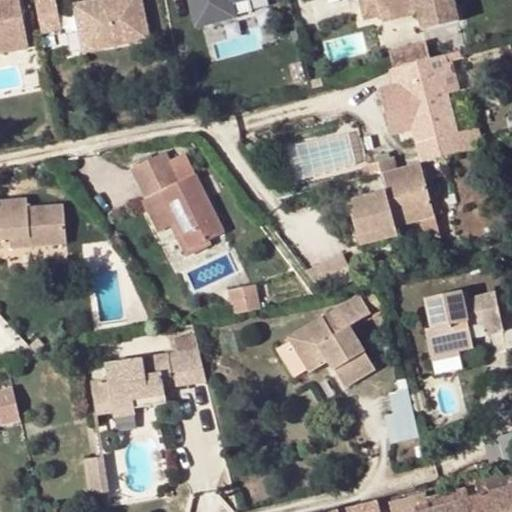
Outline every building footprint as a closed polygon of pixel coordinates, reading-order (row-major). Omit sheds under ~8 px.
[(0,43),(24,38),(16,0),(14,0),(0,2),(0,43)] [(52,0),(32,0),(39,36),(59,33),(52,0)] [(137,0),(114,0),(72,8),(81,56),(146,44),(137,0)] [(193,0),(200,23),(236,13),(232,0),(193,0)] [(455,20),(450,0),(365,0),(370,16),(385,12),(387,17),(421,10),(426,27),(455,20)] [(457,0),(450,0),(455,20),(461,18),(457,0)] [(24,38),(0,43),(0,54),(26,50),(24,38)] [(410,86),(416,118),(423,146),(469,136),(462,96),(457,75),(464,74),(460,57),(397,71),(401,88),(410,86)] [(468,95),(464,74),(457,75),(462,96),(468,95)] [(410,86),(401,88),(408,119),(416,118),(410,86)] [(162,153),(125,171),(140,200),(156,191),(185,251),(221,234),(191,175),(187,177),(175,153),(164,159),(162,153)] [(395,224),(397,228),(437,219),(434,205),(431,191),(425,165),(389,173),(385,174),(388,193),(351,201),(358,237),(386,231),(385,226),(395,224)] [(431,191),(434,205),(442,204),(439,189),(431,191)] [(0,235),(6,235),(28,233),(28,243),(63,240),(61,203),(27,206),(26,196),(0,197),(0,235)] [(398,238),(397,228),(395,224),(385,226),(386,231),(358,237),(360,246),(398,238)] [(7,245),(28,243),(28,233),(6,235),(7,245)] [(347,256),(311,268),(319,290),(355,278),(347,256)] [(253,283),(239,287),(243,300),(256,296),(253,283)] [(239,287),(225,290),(228,303),(243,300),(239,287)] [(467,337),(465,329),(464,321),(480,318),(481,325),(483,334),(500,331),(493,294),(459,300),(458,290),(424,297),(429,326),(421,328),(427,355),(454,349),(468,347),(467,337)] [(355,296),(320,318),(333,338),(340,333),(347,329),(368,316),(355,296)] [(320,318),(287,338),(309,373),(322,364),(320,359),(324,357),(326,361),(343,389),(347,386),(345,370),(340,333),(333,338),(320,318)] [(464,321),(465,329),(481,325),(480,318),(464,321)] [(347,329),(340,333),(345,370),(347,386),(372,371),(347,329)] [(170,353),(175,375),(177,384),(205,376),(198,347),(170,353)] [(428,365),(456,360),(454,349),(427,355),(428,365)] [(119,415),(139,410),(137,399),(151,396),(154,399),(169,395),(167,386),(165,377),(175,375),(170,353),(108,368),(112,383),(95,387),(100,412),(118,408),(119,415)] [(91,379),(109,379),(108,365),(90,365),(91,379)] [(165,377),(167,386),(177,384),(175,375),(165,377)] [(16,386),(0,388),(0,416),(1,426),(22,423),(16,386)] [(392,391),(395,412),(387,414),(392,443),(420,438),(412,388),(392,391)] [(139,410),(167,403),(171,403),(169,395),(154,399),(151,396),(137,399),(139,410)] [(118,408),(100,412),(102,418),(119,415),(118,408)] [(139,410),(119,415),(121,421),(141,415),(139,410)] [(112,461),(102,463),(105,477),(97,479),(102,501),(121,497),(112,461)] [(94,465),(97,479),(105,477),(102,463),(94,465)] [(511,511),(511,470),(473,481),(478,499),(474,500),(471,488),(426,501),(427,506),(416,509),(416,511),(511,511)] [(378,511),(376,501),(338,510),(330,511),(378,511)]
